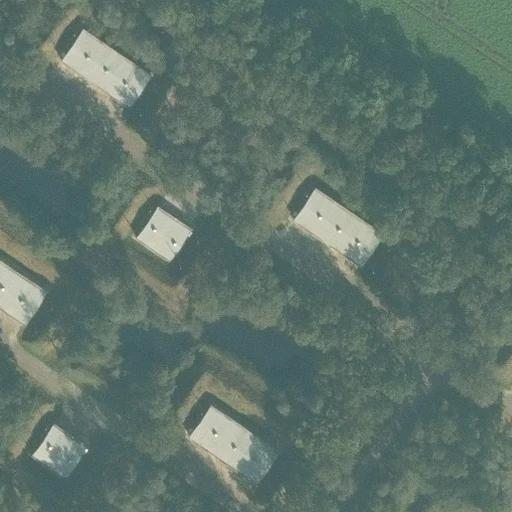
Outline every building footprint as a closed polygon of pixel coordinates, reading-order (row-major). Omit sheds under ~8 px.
[(127,107),(150,73),(81,27),(58,61),(127,107)] [(360,266),(383,232),(314,185),(291,219),(360,266)] [(135,239),(167,260),(189,227),(157,206),(135,239)] [(0,307),(24,324),(46,292),(0,259),(0,307)] [(187,437),(255,484),(278,450),(210,404),(187,437)] [(31,455),(64,478),(85,445),(52,423),(31,455)] [(501,511),(511,511),(511,466),(497,468),(501,511)]
